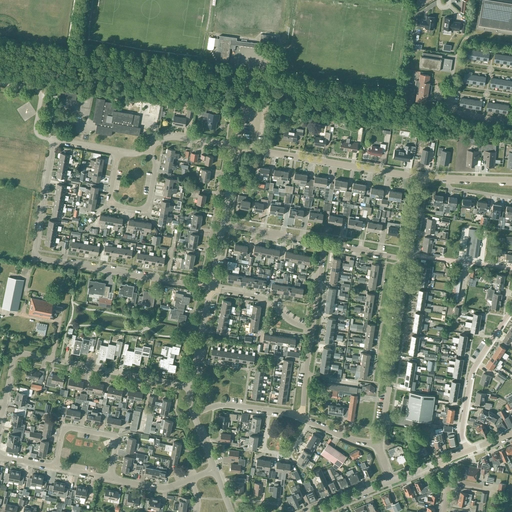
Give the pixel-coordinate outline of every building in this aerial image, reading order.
[(511,34),(511,0),(480,0),(476,29),(511,34)] [(424,21),(424,20),(417,19),(416,26),(425,27),(425,28),(433,29),(435,17),(426,16),(426,21),(424,21)] [(453,18),(445,17),(443,29),(451,30),(451,29),(460,30),(461,23),(454,22),(452,22),(453,18)] [(237,38),(219,35),(218,47),(222,47),(220,60),(228,62),(230,48),(235,49),(235,45),(258,48),(259,44),(236,41),(237,38)] [(467,58),(474,59),(476,51),(469,50),(467,58)] [(474,59),(481,60),(483,52),(476,51),(474,59)] [(450,71),(452,59),(441,58),(442,55),(423,52),(422,56),(421,56),(419,67),(439,70),(440,70),(450,71)] [(489,53),(483,52),(481,60),(488,61),(489,53)] [(494,62),(501,63),(502,55),(495,54),(494,62)] [(501,63),(508,64),(509,56),(502,55),(501,63)] [(416,80),(414,87),(430,89),(431,89),(432,85),(430,85),(429,85),(429,82),(428,82),(429,75),(420,74),(419,76),(419,81),(416,80)] [(464,82),(471,83),(472,75),(465,74),(464,82)] [(471,83),(478,84),(479,76),(472,75),(471,83)] [(486,77),(479,76),(478,84),(484,85),(486,77)] [(490,86),(497,87),(499,79),(492,78),(490,86)] [(497,87),(504,88),(506,80),(499,79),(497,87)] [(414,87),(413,93),(417,93),(416,98),(415,101),(425,102),(426,95),(427,95),(427,93),(429,93),(430,93),(431,89),(430,89),(414,87)] [(76,100),(77,94),(61,91),(60,97),(76,100)] [(80,110),(77,129),(107,135),(108,126),(116,127),(116,126),(133,129),(138,100),(112,95),(111,99),(89,95),(86,111),(80,110)] [(330,97),(323,97),(324,102),(322,102),(323,107),(331,107),(330,97)] [(460,106),(467,107),(468,99),(461,98),(460,106)] [(2,99),(0,110),(0,137),(28,142),(30,130),(13,128),(17,101),(2,99)] [(467,107),(474,109),(475,100),(468,99),(467,107)] [(481,101),(475,100),(474,109),(481,110),(482,103),(484,103),(484,100),(482,99),(481,101)] [(487,111),(494,112),(495,103),(488,102),(487,111)] [(494,112),(500,113),(502,104),(495,103),(494,112)] [(509,105),(502,104),(500,113),(507,114),(509,105)] [(193,117),(195,107),(188,106),(186,116),(193,117)] [(218,120),(219,114),(206,112),(206,108),(200,107),(199,114),(208,116),(207,122),(206,122),(205,126),(215,128),(217,120),(218,120)] [(180,127),(184,127),(186,118),(174,116),(172,125),(180,126),(180,127)] [(291,141),(296,142),(297,136),(302,137),(303,129),(296,128),(296,132),(284,130),(283,139),(291,140),(291,141)] [(313,145),(324,147),(326,140),(329,141),(330,133),(325,132),(324,138),(315,137),(313,145)] [(340,149),(356,152),(357,143),(354,143),(354,144),(349,143),(350,138),(347,138),(346,142),(341,142),(340,149)] [(420,162),(428,164),(429,156),(433,157),(434,151),(433,151),(435,142),(431,142),(431,146),(430,146),(430,151),(422,149),(420,162)] [(492,152),(493,144),(482,143),(482,151),(482,150),(485,150),(485,151),(484,151),(484,157),(487,157),(486,166),(494,167),(496,152),(492,152)] [(370,154),(381,156),(381,152),(384,153),(386,144),(380,144),(380,147),(372,146),(371,149),(368,149),(367,150),(367,152),(368,153),(370,154)] [(393,158),(409,160),(410,152),(409,152),(411,146),(405,145),(404,152),(395,150),(393,158)] [(166,154),(179,156),(179,154),(174,153),(175,149),(167,148),(166,154)] [(440,163),(448,165),(450,152),(442,151),(442,148),(439,148),(437,155),(441,156),(440,163)] [(466,166),(474,166),(475,157),(479,158),(479,151),(468,150),(466,166)] [(91,160),(90,162),(103,164),(104,159),(100,158),(101,154),(93,152),(92,157),(96,158),(96,160),(91,160)] [(59,159),(72,161),(73,159),(69,158),(70,154),(60,153),(59,159)] [(191,153),(190,160),(197,161),(198,154),(191,153)] [(206,155),(201,155),(201,160),(205,160),(204,163),(211,164),(213,156),(206,155)] [(57,171),(70,173),(71,171),(67,170),(68,166),(58,165),(57,171)] [(268,176),(269,169),(261,167),(260,175),(259,179),(263,179),(263,175),(268,176)] [(208,181),(210,170),(199,169),(198,174),(200,174),(199,180),(208,181)] [(276,184),(279,184),(281,171),(274,170),(273,178),(277,178),(276,184)] [(288,172),(281,171),(279,184),(282,185),(282,182),(281,181),(282,179),(287,180),(288,172)] [(100,181),(101,176),(88,173),(88,176),(93,177),(92,180),(100,181)] [(299,182),(299,185),(305,186),(307,175),(301,174),(299,182)] [(316,185),(319,185),(321,177),(315,176),(313,185),(309,185),(308,192),(307,196),(312,196),(313,189),(316,189),(316,185)] [(336,188),(339,189),(341,181),(335,180),(334,183),(330,183),(329,188),(328,195),(332,196),(333,192),(335,192),(336,188)] [(362,203),(365,203),(366,196),(363,196),(365,185),(359,184),(358,192),(361,192),(360,197),(363,198),(362,203)] [(372,196),(376,197),(377,189),(371,188),(369,197),(366,196),(365,203),(368,204),(369,199),(372,200),(372,196)] [(204,205),(206,195),(199,194),(200,190),(192,189),(191,196),(198,197),(196,203),(204,205)] [(55,196),(68,198),(69,196),(65,195),(66,192),(56,190),(55,196)] [(391,199),(394,200),(395,192),(389,191),(388,200),(384,199),(383,206),(384,206),(387,207),(387,202),(390,203),(391,199)] [(401,193),(395,192),(394,200),(397,200),(396,208),(402,209),(403,202),(400,202),(401,193)] [(240,207),(248,209),(250,201),(245,200),(245,196),(239,195),(238,201),(241,202),(240,207)] [(435,214),(442,215),(443,212),(444,203),(442,203),(443,196),(434,195),(432,205),(440,206),(439,211),(436,210),(435,214)] [(447,204),(444,203),(443,212),(449,213),(450,204),(456,205),(457,198),(449,197),(447,204)] [(254,210),(262,211),(263,205),(267,206),(268,200),(261,198),(260,203),(255,202),(254,210)] [(463,199),(461,206),(462,206),(461,211),(465,211),(466,207),(470,207),(472,207),(473,207),(474,204),(473,203),(470,203),(471,200),(463,199)] [(269,213),(276,214),(278,202),(275,201),(274,205),(270,205),(269,213)] [(477,201),(476,209),(474,208),(473,213),(480,214),(480,213),(485,214),(485,210),(486,203),(477,201)] [(53,208),(66,210),(67,208),(63,207),(64,204),(54,202),(53,208)] [(94,210),(95,204),(84,202),(83,207),(80,207),(79,211),(86,213),(87,209),(94,210)] [(281,202),(278,202),(276,214),(282,215),(284,207),(280,206),(281,202)] [(491,211),(490,216),(494,216),(494,214),(495,214),(495,212),(499,212),(499,217),(498,219),(501,220),(502,217),(503,210),(503,208),(500,208),(501,205),(493,204),(492,211),(491,211)] [(290,208),(288,216),(295,217),(297,205),(294,205),(293,209),(290,208)] [(300,206),(297,205),(295,217),(302,218),(303,210),(300,210),(300,206)] [(308,219),(315,221),(317,208),(314,208),(313,210),(310,210),(309,211),(308,219)] [(320,209),(317,208),(315,221),(321,222),(323,214),(319,213),(320,209)] [(186,216),(185,219),(187,219),(201,222),(202,215),(200,215),(201,212),(193,210),(192,214),(193,214),(193,217),(186,216)] [(327,223),(334,224),(336,214),(333,214),(333,216),(329,215),(327,223)] [(343,215),(336,214),(334,224),(341,225),(343,215)] [(349,216),(347,226),(354,227),(355,218),(349,216)] [(356,216),(354,228),(361,229),(362,221),(358,220),(359,217),(356,216)] [(366,230),(373,231),(376,217),(373,217),(372,220),(373,220),(373,222),(368,222),(366,230)] [(376,217),(373,231),(380,232),(382,224),(376,223),(377,221),(378,221),(379,218),(376,217)] [(200,228),(201,222),(187,219),(187,222),(192,223),(191,226),(190,226),(190,229),(198,230),(198,227),(200,228)] [(48,226),(61,229),(61,226),(58,226),(58,222),(49,220),(48,226)] [(400,224),(387,222),(387,226),(388,226),(387,233),(397,235),(398,228),(400,228),(400,224)] [(434,230),(435,227),(426,225),(425,232),(434,233),(437,234),(438,231),(434,230)] [(185,236),(185,239),(197,241),(198,235),(197,235),(197,232),(189,230),(189,233),(190,234),(189,237),(185,236)] [(46,238),(59,241),(59,238),(56,238),(56,234),(47,232),(46,238)] [(161,237),(152,235),(151,243),(159,245),(161,237)] [(424,237),(423,244),(432,245),(433,241),(436,242),(436,239),(433,238),(424,237)] [(77,252),(79,243),(74,242),(75,239),(73,238),(72,242),(70,250),(77,252)] [(196,247),(197,241),(185,239),(187,239),(186,242),(188,242),(188,246),(187,245),(186,249),(194,250),(195,247),(196,247)] [(84,253),(86,241),(84,240),(83,244),(79,243),(77,252),(84,253)] [(91,254),(92,245),(88,244),(88,241),(86,241),(84,253),(91,254)] [(110,255),(112,246),(107,246),(108,242),(106,242),(105,245),(103,254),(110,255)] [(97,246),(92,245),(91,254),(98,255),(99,246),(100,243),(98,243),(97,246)] [(117,256),(119,244),(117,244),(117,247),(112,246),(110,255),(117,256)] [(124,258),(125,249),(121,248),(121,245),(119,244),(117,256),(124,258)] [(241,263),(241,259),(239,259),(241,245),(235,244),(233,252),(238,253),(237,255),(236,255),(235,261),(241,263)] [(432,249),(432,245),(423,244),(422,250),(431,252),(434,252),(435,249),(432,249)] [(247,250),(247,247),(241,245),(239,259),(241,259),(242,256),(241,255),(241,254),(246,255),(245,260),(248,260),(249,257),(250,251),(247,250)] [(130,250),(125,249),(124,258),(131,259),(132,250),(133,247),(131,246),(130,250)] [(261,255),(265,256),(267,248),(261,247),(258,260),(261,260),(261,257),(261,256),(261,255)] [(273,249),(271,262),(273,263),(274,259),(273,259),(273,257),(278,258),(279,250),(273,249)] [(136,262),(143,263),(144,254),(140,253),(140,250),(138,250),(137,253),(136,262)] [(182,259),(194,261),(195,255),(193,254),(194,251),(186,250),(185,253),(186,253),(185,259),(182,259)] [(143,263),(149,264),(151,252),(149,252),(149,255),(144,254),(143,263)] [(149,264),(156,265),(158,257),(153,256),(154,252),(151,252),(149,264)] [(292,261),(296,262),(298,254),(291,253),(289,266),(292,266),(292,263),(292,262),(292,261)] [(163,266),(165,258),(165,254),(163,254),(162,257),(158,257),(156,265),(163,266)] [(304,255),(302,263),(301,268),(304,269),(305,265),(304,265),(304,263),(309,264),(310,256),(304,255)] [(333,258),(332,264),(339,265),(349,267),(349,266),(352,267),(354,260),(349,259),(348,263),(340,262),(340,259),(333,258)] [(193,267),(194,261),(182,259),(181,261),(185,262),(184,265),(183,265),(183,268),(191,270),(191,267),(193,267)] [(235,274),(236,267),(233,266),(232,274),(228,273),(227,281),(233,282),(235,274)] [(422,267),(421,273),(435,275),(435,272),(431,272),(429,271),(430,268),(422,267)] [(331,270),(330,276),(338,277),(347,278),(348,276),(338,274),(338,271),(331,270)] [(246,284),(248,271),(246,271),(245,274),(246,275),(245,276),(241,276),(240,283),(246,284)] [(260,279),(260,273),(258,273),(257,277),(258,277),(258,278),(253,278),(252,286),(258,287),(260,279)] [(267,275),(263,274),(260,273),(260,279),(258,287),(265,288),(267,275)] [(490,276),(490,280),(503,282),(504,279),(505,279),(505,276),(504,276),(505,275),(497,274),(496,277),(490,276)] [(17,311),(24,280),(8,277),(2,308),(17,311)] [(284,285),(285,280),(285,278),(283,277),(282,282),(278,282),(278,284),(277,290),(276,292),(283,293),(284,285)] [(276,292),(277,290),(278,284),(278,282),(279,279),(275,278),(274,283),(271,283),(270,291),(276,292)] [(298,279),(296,278),(295,285),(295,287),(290,286),(289,294),(295,295),(297,287),(298,282),(298,279)] [(375,288),(376,282),(359,280),(358,282),(368,283),(368,287),(375,288)] [(503,285),(503,282),(490,280),(489,283),(495,284),(495,288),(502,289),(502,288),(503,288),(504,285),(503,285)] [(105,286),(105,283),(89,281),(88,287),(89,287),(88,293),(93,294),(94,293),(103,295),(102,297),(108,298),(110,286),(105,286)] [(133,292),(134,286),(120,284),(118,293),(123,294),(122,295),(132,297),(131,304),(135,305),(137,293),(133,292)] [(328,287),(327,294),(335,295),(335,294),(339,295),(345,296),(345,294),(335,292),(336,289),(338,289),(339,286),(332,285),(331,288),(328,287)] [(491,308),(499,309),(502,294),(494,293),(494,290),(488,289),(486,298),(492,299),(491,308)] [(153,307),(155,294),(150,294),(150,292),(143,291),(143,296),(139,295),(138,304),(143,305),(143,303),(148,304),(148,307),(153,307)] [(177,308),(184,309),(185,303),(188,304),(190,297),(183,296),(183,294),(175,293),(174,300),(175,300),(174,306),(177,307),(177,308)] [(365,301),(365,305),(372,306),(373,300),(366,299),(356,297),(356,300),(365,301)] [(61,312),(62,307),(57,306),(58,303),(32,298),(28,314),(54,319),(55,315),(56,316),(57,311),(61,312)] [(111,300),(102,298),(101,305),(110,307),(111,300)] [(337,307),(343,308),(343,305),(338,305),(338,304),(333,303),(334,301),(326,299),(326,305),(330,306),(333,306),(337,307)] [(223,300),(221,307),(234,309),(235,307),(231,306),(231,307),(230,306),(230,302),(223,300)] [(234,309),(221,307),(220,313),(228,314),(230,315),(230,313),(234,313),(234,314),(239,315),(240,310),(234,309)] [(183,315),(184,309),(177,308),(177,309),(174,308),(173,309),(171,309),(170,313),(171,314),(170,318),(178,319),(177,321),(185,322),(186,315),(183,315)] [(370,318),(371,312),(364,311),(360,310),(354,309),(354,312),(364,313),(363,317),(370,318)] [(251,318),(259,319),(260,313),(247,311),(246,313),(250,314),(250,313),(252,313),(251,318)] [(220,313),(219,319),(232,322),(232,319),(229,319),(227,319),(228,314),(220,313)] [(415,313),(414,319),(424,321),(428,321),(428,318),(424,318),(422,317),(423,314),(415,313)] [(334,325),(338,325),(344,326),(345,324),(339,323),(335,322),(335,319),(328,318),(327,324),(334,325)] [(356,328),(374,330),(374,324),(367,323),(367,321),(364,321),(363,326),(357,325),(357,324),(350,323),(350,327),(356,328)] [(47,324),(35,322),(34,330),(39,331),(39,334),(45,335),(47,324)] [(257,332),(258,325),(245,323),(244,326),(248,326),(250,326),(249,331),(249,334),(255,334),(255,331),(257,332)] [(470,331),(478,332),(479,326),(465,324),(465,326),(471,327),(470,331)] [(366,332),(365,335),(373,336),(374,330),(356,328),(356,330),(366,332)] [(79,355),(80,352),(82,341),(75,339),(76,335),(72,334),(70,344),(73,344),(72,353),(79,355)] [(511,338),(506,334),(503,340),(509,344),(511,340),(511,341),(511,338)] [(277,344),(281,344),(283,337),(276,336),(274,349),(277,349),(277,345),(277,344)] [(80,352),(87,354),(89,345),(92,346),(94,339),(90,338),(90,340),(83,338),(82,341),(80,352)] [(295,339),(289,338),(288,345),(287,351),(289,351),(290,347),(289,347),(290,346),(294,346),(295,339)] [(458,343),(458,347),(465,348),(466,342),(452,339),(452,342),(458,343)] [(105,360),(106,358),(108,346),(100,345),(101,340),(98,340),(96,349),(99,350),(97,359),(105,360)] [(108,344),(108,346),(106,358),(113,359),(114,355),(119,356),(122,341),(117,340),(116,345),(108,344)] [(371,348),(372,342),(354,340),(354,342),(364,344),(363,347),(371,348)] [(131,365),(132,363),(134,351),(127,350),(127,348),(128,344),(125,343),(122,354),(125,355),(124,364),(131,365)] [(167,358),(173,359),(175,353),(178,354),(180,347),(181,344),(176,343),(175,346),(173,346),(172,347),(165,345),(164,348),(162,348),(161,354),(164,355),(164,356),(167,356),(167,358)] [(132,363),(135,364),(139,365),(141,356),(148,357),(150,350),(150,347),(143,345),(142,350),(134,349),(134,351),(132,363)] [(500,345),(496,350),(508,357),(509,355),(505,353),(504,352),(506,349),(500,345)] [(211,358),(218,359),(219,350),(220,347),(218,346),(217,350),(212,349),(211,358)] [(218,359),(225,360),(226,352),(227,348),(225,347),(224,351),(219,350),(218,359)] [(232,361),(233,353),(234,349),(232,349),(231,352),(226,352),(225,360),(232,361)] [(239,362),(240,354),(241,350),(239,350),(238,353),(233,353),(232,361),(239,362)] [(496,350),(493,355),(499,359),(501,356),(503,357),(502,357),(506,360),(508,357),(496,350)] [(239,362),(246,363),(247,355),(248,351),(246,351),(245,354),(240,354),(239,362)] [(247,355),(246,363),(253,364),(255,352),(253,352),(252,355),(247,355)] [(493,355),(489,360),(501,367),(502,365),(497,362),(499,359),(493,355)] [(361,361),(361,365),(368,366),(369,360),(362,359),(358,358),(352,358),(352,357),(347,357),(347,359),(361,361)] [(172,364),(173,359),(167,358),(167,359),(164,358),(163,359),(160,359),(159,363),(161,364),(160,368),(168,369),(168,371),(174,372),(176,365),(172,364)] [(320,365),(328,366),(332,367),(338,368),(338,365),(328,363),(329,360),(321,359),(320,365)] [(282,367),(291,368),(292,361),(283,360),(283,364),(279,364),(279,366),(282,367)] [(499,369),(501,367),(489,360),(486,365),(492,369),(494,370),(496,367),(499,369)] [(281,374),(290,375),(291,368),(282,367),(282,371),(278,371),(278,373),(281,374)] [(41,383),(43,375),(39,374),(39,372),(32,371),(32,370),(27,369),(25,377),(37,379),(37,382),(41,383)] [(359,377),(366,378),(367,372),(360,371),(350,369),(350,372),(360,373),(359,377)] [(460,377),(461,371),(447,369),(447,371),(453,372),(453,376),(460,377)] [(254,377),(263,378),(267,378),(267,376),(263,376),(264,371),(256,370),(254,377)] [(62,384),(64,376),(53,374),(52,379),(48,378),(46,385),(55,387),(56,383),(62,384)] [(280,381),(289,382),(290,375),(281,374),(281,378),(277,378),(277,380),(280,381)] [(491,376),(483,374),(482,376),(483,377),(480,383),(487,386),(491,376)] [(253,384),(262,385),(266,385),(266,383),(262,383),(263,378),(254,377),(253,384)] [(67,387),(74,389),(76,381),(69,379),(67,387)] [(83,382),(76,381),(74,389),(82,390),(83,382)] [(279,388),(288,389),(289,382),(280,381),(280,385),(276,385),(276,387),(279,388)] [(87,390),(87,393),(91,394),(91,391),(94,391),(96,383),(89,382),(87,390)] [(94,391),(94,394),(103,395),(104,390),(102,390),(103,384),(96,383),(94,391)] [(252,391),(261,392),(264,392),(265,390),(261,390),(262,385),(253,384),(252,391)] [(374,388),(370,385),(365,386),(364,386),(363,387),(362,387),(362,391),(364,391),(365,391),(368,394),(373,392),(374,388)] [(450,393),(457,394),(458,388),(451,387),(444,386),(444,388),(450,389),(450,393)] [(17,392),(16,397),(26,399),(27,396),(31,396),(32,389),(21,387),(20,392),(17,392)] [(107,396),(114,397),(115,389),(108,387),(107,393),(105,392),(103,399),(102,404),(106,404),(107,398),(106,398),(107,396)] [(278,395),(287,396),(288,389),(279,388),(279,392),(275,392),(275,394),(278,395)] [(123,390),(115,389),(114,397),(121,398),(123,390)] [(130,402),(133,403),(134,399),(134,398),(135,391),(128,390),(127,398),(131,399),(130,402)] [(141,401),(142,392),(135,391),(134,398),(134,399),(141,401)] [(260,397),(261,392),(252,391),(251,398),(260,399),(263,400),(264,397),(260,397)] [(357,395),(356,395),(356,393),(354,393),(351,393),(348,392),(345,392),(343,391),(340,391),(338,391),(338,396),(342,397),(343,394),(351,395),(347,419),(353,420),(356,402),(358,402),(359,399),(357,399),(357,395)] [(443,392),(437,391),(436,394),(443,395),(443,394),(449,395),(449,399),(456,400),(457,394),(450,393),(443,392)] [(403,397),(401,413),(406,414),(405,418),(413,419),(415,419),(423,421),(430,422),(432,409),(433,404),(434,399),(434,396),(409,392),(408,398),(403,397)] [(484,404),(485,394),(477,392),(476,397),(477,397),(476,403),(484,404)] [(287,396),(278,395),(277,399),(274,399),(274,401),(277,402),(286,403),(287,396)] [(148,403),(151,403),(169,407),(171,400),(163,399),(162,402),(155,401),(156,397),(150,396),(148,403)] [(20,409),(26,410),(26,408),(31,408),(31,405),(26,403),(26,399),(16,397),(15,402),(21,404),(20,409)] [(72,418),(74,410),(75,404),(72,403),(71,409),(67,408),(67,407),(62,406),(61,412),(66,413),(65,416),(72,418)] [(168,414),(169,407),(151,403),(151,406),(161,408),(160,412),(168,414)] [(327,413),(335,414),(336,406),(329,405),(324,404),(324,407),(328,408),(327,413)] [(77,406),(75,405),(72,418),(75,418),(74,420),(78,421),(80,411),(76,410),(77,406)] [(113,426),(119,427),(121,419),(118,418),(120,411),(119,411),(119,407),(116,406),(115,414),(113,426)] [(343,407),(336,406),(335,414),(342,415),(343,415),(343,416),(346,417),(348,408),(343,407)] [(441,411),(441,413),(453,416),(455,409),(448,408),(449,407),(444,407),(444,411),(445,411),(445,412),(441,411)] [(13,413),(12,418),(22,420),(22,417),(24,417),(26,410),(20,409),(19,414),(13,413)] [(86,420),(92,422),(95,410),(92,409),(92,410),(88,409),(86,420)] [(490,421),(494,414),(489,411),(488,412),(483,409),(477,419),(484,423),(486,419),(490,421)] [(498,412),(500,417),(502,416),(508,427),(511,425),(511,420),(511,414),(507,417),(503,409),(498,412)] [(92,422),(99,423),(101,412),(97,411),(98,410),(95,410),(92,422)] [(125,421),(131,422),(133,412),(127,411),(125,421)] [(106,424),(113,426),(115,414),(112,413),(111,417),(107,416),(106,424)] [(235,421),(236,414),(224,413),(224,416),(219,415),(218,426),(228,427),(229,420),(235,421)] [(452,422),(453,416),(441,413),(440,414),(437,413),(436,416),(440,417),(440,416),(446,417),(445,420),(444,420),(444,423),(448,424),(449,421),(452,422)] [(499,417),(494,414),(490,421),(494,423),(495,424),(499,417)] [(13,429),(23,431),(25,425),(23,424),(21,423),(22,420),(12,418),(11,423),(14,424),(13,429)] [(156,425),(171,428),(173,421),(165,419),(164,423),(157,422),(156,425)] [(39,426),(53,429),(54,422),(53,422),(45,420),(44,424),(39,423),(39,426)] [(501,432),(508,427),(503,421),(500,422),(500,421),(498,422),(498,423),(496,425),(501,432)] [(249,432),(257,433),(257,430),(259,430),(260,424),(250,423),(248,423),(248,422),(247,422),(247,425),(248,425),(248,429),(249,429),(249,432)] [(485,437),(489,435),(486,430),(487,429),(485,426),(482,424),(473,422),(472,426),(477,427),(479,427),(481,430),(480,430),(482,433),(483,433),(485,437)] [(170,435),(171,428),(156,425),(156,428),(163,429),(162,433),(170,435)] [(52,436),(53,429),(39,426),(38,429),(43,430),(42,434),(50,436),(50,435),(52,436)] [(442,446),(440,439),(443,439),(441,428),(435,430),(436,436),(434,437),(435,440),(431,441),(430,442),(430,444),(432,445),(434,445),(435,448),(442,446)] [(23,432),(13,430),(12,434),(9,434),(8,439),(18,441),(21,442),(21,438),(22,438),(23,432)] [(245,441),(257,443),(258,436),(256,436),(257,433),(249,432),(248,435),(249,435),(249,438),(246,438),(245,441)] [(309,439),(317,443),(319,445),(321,442),(318,440),(320,438),(321,439),(322,436),(315,432),(314,434),(312,434),(309,439)] [(220,441),(230,442),(230,445),(236,446),(236,443),(232,443),(233,440),(230,439),(230,435),(221,433),(220,441)] [(450,446),(456,444),(454,436),(454,434),(448,435),(448,438),(450,446)] [(128,437),(127,444),(138,446),(139,443),(135,443),(136,439),(128,437)] [(160,439),(156,438),(155,445),(165,447),(181,450),(183,444),(173,442),(172,445),(160,443),(160,439)] [(17,444),(18,441),(8,439),(6,444),(7,445),(6,447),(13,449),(13,452),(15,452),(16,449),(20,450),(21,446),(17,444)] [(313,449),(317,443),(309,439),(306,444),(307,445),(306,448),(313,452),(314,449),(313,449)] [(36,446),(47,448),(49,442),(41,440),(40,444),(36,443),(36,446)] [(244,450),(254,452),(255,449),(256,449),(257,443),(245,441),(245,444),(248,444),(247,447),(244,447),(244,450)] [(422,454),(427,453),(424,445),(423,442),(416,444),(417,448),(415,448),(417,455),(422,453),(422,454)] [(138,449),(138,446),(127,444),(125,451),(133,452),(134,448),(138,449)] [(321,454),(328,458),(334,463),(332,466),(333,468),(336,470),(338,466),(339,467),(346,457),(328,444),(321,454)] [(47,448),(36,446),(35,449),(39,450),(38,454),(46,455),(47,448)] [(398,464),(407,460),(401,446),(398,446),(388,450),(390,457),(394,455),(398,464)] [(173,459),(172,463),(177,464),(178,457),(180,457),(181,450),(165,447),(164,450),(171,451),(170,455),(172,455),(171,458),(173,459)] [(311,455),(313,452),(306,448),(304,450),(303,450),(300,455),(310,461),(307,459),(310,454),(311,455)] [(509,459),(505,448),(499,451),(504,461),(509,459)] [(238,462),(244,463),(245,459),(241,459),(241,456),(238,456),(238,451),(229,450),(228,458),(239,459),(238,462)] [(352,460),(361,455),(359,450),(350,455),(352,460)] [(493,470),(497,471),(498,465),(500,464),(498,459),(501,458),(498,451),(492,454),(493,457),(489,458),(491,464),(493,464),(493,466),(494,467),(493,470)] [(309,463),(310,461),(300,455),(297,460),(298,461),(296,464),(303,468),(305,465),(306,466),(307,463),(309,463)] [(490,466),(486,456),(482,458),(482,460),(481,461),(480,463),(478,462),(477,467),(486,469),(489,467),(489,466),(490,466)] [(124,457),(122,463),(136,466),(136,463),(133,463),(134,459),(124,457)] [(256,467),(262,468),(264,460),(257,459),(256,467)] [(270,461),(264,460),(262,468),(269,469),(270,461)] [(230,472),(243,473),(244,470),(240,469),(240,465),(244,466),(244,463),(238,462),(238,465),(231,464),(230,472)] [(280,473),(282,473),(283,463),(276,462),(275,470),(280,471),(280,473)] [(366,477),(373,475),(369,467),(369,466),(366,467),(364,462),(360,464),(366,477)] [(138,474),(141,474),(141,473),(142,467),(136,466),(122,463),(121,470),(129,472),(131,472),(132,468),(139,470),(138,474)] [(283,463),(282,473),(281,479),(285,479),(286,472),(289,472),(290,464),(283,463)] [(144,475),(151,476),(152,468),(149,467),(149,465),(143,464),(142,467),(141,473),(144,474),(144,475)] [(154,477),(157,478),(160,466),(157,466),(156,469),(152,468),(151,476),(151,478),(154,478),(154,477)] [(163,467),(160,466),(157,478),(164,479),(166,471),(162,470),(163,467)] [(476,481),(479,469),(469,467),(468,468),(464,467),(462,477),(466,477),(466,479),(476,481)] [(321,497),(331,493),(327,486),(325,487),(324,486),(328,484),(321,469),(314,472),(322,489),(318,490),(321,497)] [(351,484),(360,480),(357,472),(354,473),(352,469),(346,472),(351,484)] [(3,481),(8,482),(8,481),(13,482),(14,480),(14,478),(15,471),(10,470),(9,474),(8,473),(7,475),(5,475),(3,481)] [(18,484),(22,485),(23,479),(21,478),(21,476),(20,476),(21,472),(15,471),(14,478),(14,480),(13,482),(18,483),(18,484)] [(26,486),(30,487),(30,485),(36,486),(38,475),(32,474),(32,478),(30,478),(30,480),(27,479),(26,486)] [(341,474),(337,476),(335,476),(341,489),(350,485),(346,476),(343,477),(342,476),(341,474)] [(35,488),(45,490),(46,483),(43,482),(44,480),(42,480),(43,476),(38,475),(36,486),(35,488)] [(239,482),(235,482),(235,492),(243,492),(244,482),(245,482),(245,479),(239,478),(239,482)] [(253,493),(261,494),(262,486),(266,486),(267,479),(262,478),(261,484),(255,483),(253,493)] [(421,484),(420,480),(417,481),(415,482),(415,483),(414,483),(418,490),(420,489),(422,494),(428,491),(426,486),(424,487),(423,483),(421,484)] [(52,493),(57,494),(60,482),(54,481),(53,485),(50,485),(48,493),(52,494),(52,493)] [(332,493),(338,490),(334,481),(328,484),(332,493)] [(65,483),(60,482),(57,494),(57,495),(66,497),(68,490),(65,490),(65,488),(64,487),(65,483)] [(506,484),(499,482),(497,491),(504,493),(506,484)] [(301,497),(305,495),(301,487),(300,487),(298,484),(296,485),(301,497)] [(412,492),(409,485),(403,488),(406,495),(409,494),(410,497),(413,496),(412,493),(412,492)] [(75,495),(80,496),(82,487),(77,486),(76,490),(75,490),(74,492),(71,491),(70,498),(74,498),(75,495)] [(291,508),(299,505),(297,500),(301,499),(295,486),(291,488),(293,492),(291,493),(292,495),(286,497),(291,508)] [(87,488),(82,487),(80,496),(85,497),(85,500),(91,502),(92,495),(87,494),(88,492),(87,492),(87,488)] [(117,493),(117,491),(106,489),(104,498),(114,500),(114,502),(118,503),(120,493),(117,493)] [(309,503),(317,499),(313,491),(306,494),(309,503)] [(461,492),(459,498),(471,500),(472,496),(467,496),(468,493),(461,492)] [(128,503),(132,504),(134,494),(129,493),(127,499),(124,498),(123,505),(128,505),(128,503)] [(139,495),(134,494),(132,504),(136,505),(135,507),(140,508),(141,502),(138,501),(139,495)] [(393,504),(389,494),(381,497),(384,505),(389,503),(390,505),(391,505),(394,511),(401,509),(398,502),(393,504)] [(427,496),(426,501),(435,503),(437,496),(429,494),(427,496)] [(150,508),(153,508),(155,498),(150,497),(148,503),(146,502),(144,509),(149,510),(150,508)] [(190,506),(191,498),(182,497),(181,500),(179,500),(179,504),(174,503),(174,509),(178,510),(177,511),(185,511),(187,505),(190,506)] [(15,511),(17,507),(6,504),(7,498),(4,498),(2,506),(5,506),(4,511),(15,511)] [(160,499),(155,498),(153,508),(157,509),(155,511),(162,511),(164,504),(160,503),(160,499)] [(475,501),(471,500),(459,498),(458,505),(466,506),(466,504),(471,505),(471,507),(470,507),(470,511),(475,511),(476,505),(474,505),(475,501)] [(376,509),(373,501),(365,504),(368,511),(370,511),(374,511),(379,511),(378,509),(376,509)]
